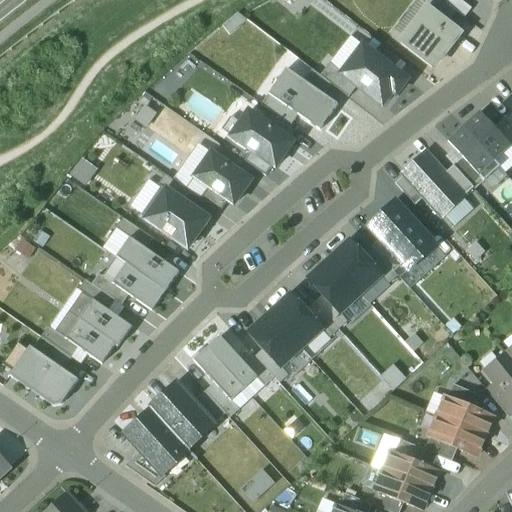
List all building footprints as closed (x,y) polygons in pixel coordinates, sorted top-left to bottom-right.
[(332,18),(338,11),(324,0),(299,0),(300,0),(293,9),(301,15),(311,2),(332,18)] [(429,9),(448,24),(455,14),(437,0),(421,0),(420,2),(429,9)] [(400,46),(431,70),(460,33),(448,24),(429,9),(400,46)] [(381,47),(373,56),(391,70),(399,61),(381,47)] [(357,88),(381,108),(392,95),(395,97),(406,82),(391,70),(373,56),(362,48),(340,76),(357,88)] [(348,100),(357,88),(340,76),(329,67),(320,78),(331,86),(348,100)] [(312,72),(304,83),(323,97),(331,86),(320,78),(312,72)] [(295,77),(276,102),(298,117),(319,133),(338,107),(323,97),(304,83),(295,77)] [(147,92),(129,111),(144,126),(162,107),(147,92)] [(290,128),(298,117),(276,102),(268,96),(261,107),(269,112),(290,128)] [(262,122),(289,142),(297,132),(290,128),(269,112),(262,122)] [(273,169),(275,171),(294,145),(289,142),(262,122),(248,113),(230,139),(251,154),(273,169)] [(464,129),(494,163),(511,148),(494,129),(480,114),(464,129)] [(503,122),(494,129),(511,148),(511,149),(511,131),(504,123),(503,122)] [(494,163),(464,129),(448,144),(462,160),(484,183),(500,169),(494,163)] [(224,150),(217,160),(247,181),(254,171),(244,164),(224,150)] [(266,179),(273,169),(251,154),(244,164),(254,171),(266,179)] [(211,156),(194,180),(208,190),(227,204),(233,207),(250,183),(247,181),(217,160),(211,156)] [(425,156),(401,177),(403,179),(423,201),(441,220),(464,199),(444,176),(425,156)] [(462,160),(453,168),(474,191),(474,192),(484,183),(462,160)] [(453,168),(444,176),(464,199),(474,191),(453,168)] [(161,190),(184,206),(192,196),(165,177),(158,188),(161,190)] [(415,208),(423,201),(403,179),(394,186),(415,208)] [(161,190),(140,219),(187,251),(207,222),(184,206),(161,190)] [(220,215),(227,204),(208,190),(200,201),(220,215)] [(380,242),(402,266),(408,272),(435,248),(395,205),(369,229),(380,242)] [(129,240),(146,251),(153,242),(123,221),(116,231),(129,240)] [(129,240),(115,260),(125,266),(165,294),(179,274),(146,251),(129,240)] [(371,250),(372,252),(393,274),(402,266),(380,242),(371,250)] [(349,244),(329,263),(360,296),(380,277),(364,259),(349,244)] [(372,252),(364,259),(380,277),(388,286),(397,278),(393,274),(372,252)] [(329,263),(308,281),(323,297),(339,315),(360,296),(329,263)] [(151,313),(165,294),(125,266),(112,286),(129,298),(151,313)] [(122,308),(129,298),(112,286),(102,279),(98,277),(92,287),(115,303),(122,308)] [(92,302),(108,313),(115,303),(92,287),(86,283),(79,293),(92,302)] [(290,297),(270,316),(301,350),(322,331),(305,313),(290,297)] [(323,297),(314,305),(338,331),(347,323),(339,315),(323,297)] [(92,302),(78,322),(115,346),(118,349),(132,329),(108,313),(92,302)] [(314,305),(305,313),(322,331),(329,339),(338,331),(314,305)] [(270,316),(249,335),(264,351),(280,369),(301,350),(270,316)] [(102,366),(115,346),(78,322),(65,341),(78,350),(102,366)] [(42,341),(71,361),(78,350),(65,341),(49,331),(42,341)] [(220,339),(206,352),(243,393),(257,380),(240,361),(220,339)] [(35,352),(64,371),(71,361),(42,341),(35,352)] [(35,352),(30,348),(9,379),(58,411),(78,381),(64,371),(35,352)] [(280,369),(264,351),(255,359),(274,381),(279,386),(288,378),(280,369)] [(232,403),(243,393),(206,352),(194,363),(214,385),(232,403)] [(249,353),(240,361),(257,380),(265,389),(274,381),(255,359),(249,353)] [(511,362),(506,356),(486,373),(496,385),(511,404),(511,362)] [(232,403),(214,385),(205,394),(225,415),(230,419),(239,411),(232,403)] [(511,411),(511,404),(496,385),(487,393),(506,416),(511,411)] [(479,397),(453,386),(448,399),(474,411),(479,397)] [(150,411),(152,413),(189,452),(215,428),(213,426),(193,405),(176,387),(150,411)] [(205,394),(193,405),(213,426),(225,415),(205,394)] [(448,399),(444,398),(436,418),(484,439),(493,419),(474,411),(448,399)] [(189,452),(152,413),(127,437),(141,453),(164,476),(189,452)] [(484,439),(436,418),(428,438),(430,439),(456,450),(476,458),(484,439)] [(456,450),(430,439),(425,452),(451,463),(456,450)] [(425,452),(398,441),(393,454),(419,465),(425,452)] [(154,489),(165,478),(164,476),(141,453),(126,467),(154,489)] [(393,454),(390,453),(382,473),(430,492),(438,472),(419,465),(393,454)] [(0,478),(8,470),(0,461),(0,478)] [(241,490),(253,503),(275,483),(263,470),(241,490)] [(421,511),(430,492),(382,473),(373,493),(376,494),(403,505),(420,511),(421,511)] [(399,511),(403,505),(376,494),(371,506),(384,511),(399,511)] [(82,511),(67,495),(48,511),(82,511)] [(368,511),(371,506),(345,495),(340,508),(350,511),(368,511)]
